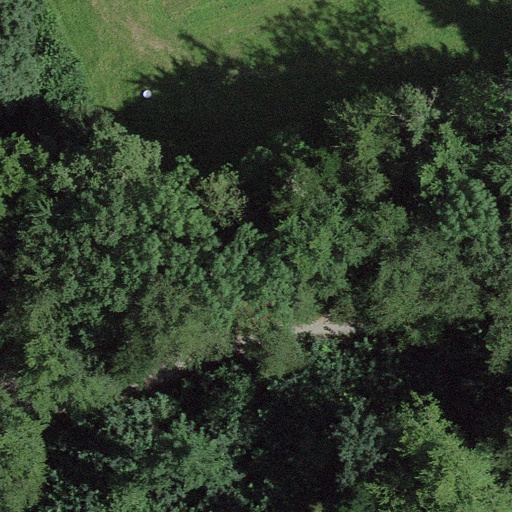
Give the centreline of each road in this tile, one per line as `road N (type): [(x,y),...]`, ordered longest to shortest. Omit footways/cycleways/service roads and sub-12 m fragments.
road 1 (track): [(22,404),(262,330),(351,328),(419,290),(511,256)]
road 2 (track): [(511,447),(399,471),(343,511)]
